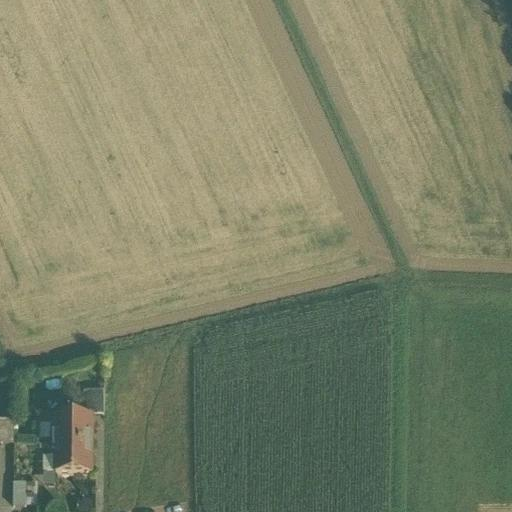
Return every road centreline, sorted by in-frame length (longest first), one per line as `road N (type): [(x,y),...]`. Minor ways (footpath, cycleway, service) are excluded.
road 1 (track): [(0,375),(398,279)]
road 2 (track): [(398,279),(274,0)]
road 3 (track): [(397,511),(398,279)]
